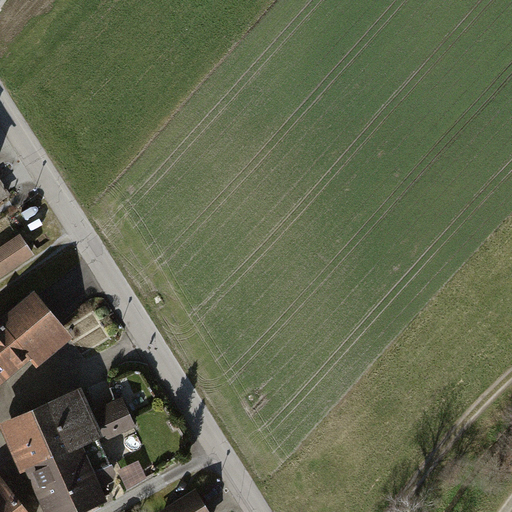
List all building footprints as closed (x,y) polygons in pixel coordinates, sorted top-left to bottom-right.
[(1,173),(0,173),(0,202),(15,191),(1,173)] [(20,238),(0,251),(0,278),(33,257),(20,238)] [(55,297),(0,339),(0,402),(86,337),(55,297)] [(11,421),(51,511),(82,511),(104,503),(96,484),(111,477),(113,470),(100,442),(135,426),(124,402),(92,416),(81,390),(11,421)] [(0,511),(28,511),(0,477),(0,511)] [(222,511),(215,494),(168,511),(222,511)]
